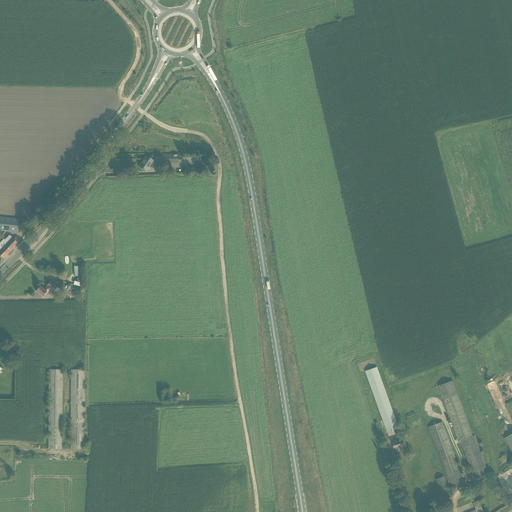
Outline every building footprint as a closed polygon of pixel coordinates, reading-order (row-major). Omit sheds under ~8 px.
[(156,164),(178,163),(178,155),(166,155),(156,156),(156,164)] [(139,166),(139,167),(139,168),(140,169),(141,169),(142,169),(143,169),(143,170),(144,170),(145,171),(148,167),(150,168),(155,162),(146,156),(139,166)] [(0,230),(13,232),(18,233),(20,218),(19,218),(19,219),(0,216),(0,230)] [(0,242),(0,255),(3,259),(18,243),(20,240),(16,237),(14,239),(9,235),(4,240),(3,239),(0,242)] [(75,277),(82,276),(82,266),(74,266),(75,277)] [(36,291),(40,294),(43,296),(46,291),(48,292),(50,289),(53,291),(54,291),(57,293),(60,289),(50,282),(46,286),(47,286),(44,289),(40,286),(36,291)] [(377,367),(365,371),(387,433),(399,428),(377,367)] [(62,369),(49,369),(48,449),(61,449),(62,369)] [(71,370),(70,450),(83,450),(84,370),(71,370)] [(452,381),(438,386),(459,444),(461,443),(473,479),(488,474),(474,436),(473,437),(452,381)] [(504,401),(495,381),(489,383),(498,404),(504,401)] [(442,422),(428,427),(448,484),(449,483),(451,487),(463,482),(462,479),(463,479),(442,422)] [(392,442),(394,451),(395,450),(396,453),(401,451),(401,449),(403,448),(403,447),(406,446),(404,438),(392,442)] [(444,476),(436,479),(443,500),(451,497),(444,476)] [(469,511),(482,511),(481,508),(482,508),(479,501),(473,503),(476,510),(469,511)]
